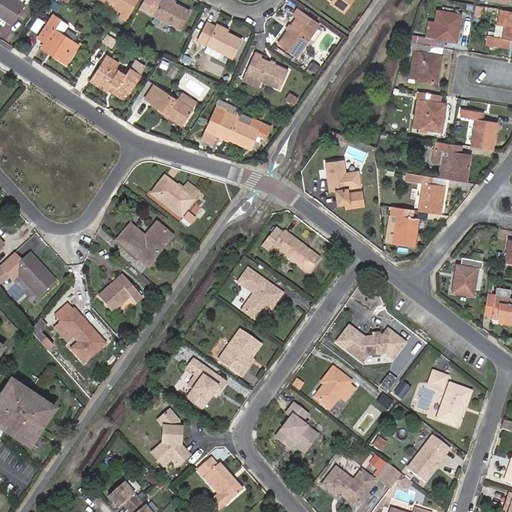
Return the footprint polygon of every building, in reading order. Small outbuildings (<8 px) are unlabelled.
[(0,0),(0,11),(14,21),(25,4),(17,0),(0,0)] [(137,0),(102,0),(121,11),(119,15),(126,20),(137,0)] [(153,0),(147,12),(176,26),(181,29),(191,11),(184,8),(168,0),(163,0),(163,1),(159,0),(153,0)] [(330,0),(329,2),(343,11),(350,0),(330,0)] [(475,5),(474,15),(480,16),(482,6),(475,5)] [(296,17),(277,43),(297,58),(320,25),(297,8),(292,14),(296,17)] [(511,40),(511,11),(499,10),(497,25),(503,26),(501,38),(488,36),(486,44),(508,48),(510,40),(511,40)] [(0,17),(11,25),(14,21),(0,11),(0,17)] [(444,47),(445,40),(456,42),(461,15),(440,11),(438,23),(435,38),(430,37),(417,35),(416,42),(431,44),(431,45),(444,47)] [(56,52),(53,56),(66,65),(78,46),(62,35),(69,25),(53,14),(38,38),(44,42),(43,43),(56,52)] [(216,27),(206,22),(197,39),(232,58),(241,40),(227,33),(218,28),(216,27)] [(114,40),(108,36),(104,42),(110,46),(114,40)] [(438,83),(443,55),(429,52),(431,45),(431,44),(416,42),(415,42),(410,41),(409,49),(415,50),(410,78),(438,83)] [(40,48),(53,56),(56,52),(43,43),(40,48)] [(431,45),(429,52),(443,55),(444,47),(431,45)] [(288,71),(260,59),(261,56),(254,53),(245,72),(246,72),(242,80),(257,87),(261,79),(280,88),(288,71)] [(111,85),(124,94),(128,96),(142,76),(130,68),(125,75),(115,69),(118,64),(106,56),(90,81),(106,92),(107,90),(111,85)] [(134,59),(129,66),(139,73),(144,66),(134,59)] [(170,70),(162,66),(157,73),(166,78),(170,70)] [(121,99),(124,94),(111,85),(107,90),(121,99)] [(176,100),(154,85),(144,100),(182,126),(194,109),(192,108),(196,103),(181,93),(176,100)] [(440,103),(441,95),(420,91),(413,127),(441,131),(446,104),(440,103)] [(292,94),(288,101),(294,105),(298,98),(292,94)] [(212,145),(215,137),(217,133),(229,138),(228,140),(250,150),(256,135),(264,138),(265,135),(267,136),(271,127),(253,119),(251,123),(215,108),(201,140),(212,145)] [(471,146),(492,149),(497,122),(483,120),(485,112),(461,109),(460,116),(476,119),(471,146)] [(345,138),(332,132),(329,142),(341,146),(345,138)] [(227,142),(228,140),(229,138),(217,133),(215,137),(227,142)] [(463,145),(436,140),(434,149),(432,162),(441,163),(439,177),(465,182),(470,154),(462,153),(463,145)] [(349,195),(343,159),(328,162),(332,192),(338,191),(340,204),(350,202),(351,208),(366,205),(364,192),(349,195)] [(420,210),(441,214),(445,186),(432,185),(434,177),(407,172),(406,180),(423,183),(420,210)] [(193,199),(182,190),(164,177),(150,195),(190,225),(196,218),(186,211),(195,200),(193,199)] [(182,190),(193,199),(199,192),(188,183),(182,190)] [(414,210),(392,206),(387,241),(414,245),(418,218),(413,217),(414,210)] [(147,268),(174,237),(157,223),(145,237),(131,225),(116,241),(131,253),(147,268)] [(320,259),(284,231),(276,226),(261,245),(269,251),(273,246),(310,274),(320,259)] [(22,262),(14,253),(0,266),(0,267),(12,280),(17,275),(38,297),(56,282),(43,268),(40,271),(27,257),(22,262)] [(40,271),(43,268),(30,254),(27,257),(40,271)] [(473,296),(474,288),(478,266),(482,267),(483,260),(463,257),(461,263),(458,263),(452,292),(473,296)] [(255,296),(243,313),(258,324),(269,308),(272,310),(283,294),(249,270),(239,285),(255,296)] [(143,298),(123,275),(98,297),(112,312),(130,297),(136,304),(143,298)] [(487,294),(484,314),(492,315),(492,316),(500,318),(511,319),(511,298),(508,298),(510,289),(496,287),(495,296),(487,294)] [(54,317),(60,323),(74,310),(68,304),(54,317)] [(73,337),(78,343),(71,350),(84,364),(105,344),(74,310),(60,323),(73,337)] [(67,343),(73,337),(60,323),(53,328),(67,343)] [(380,339),(374,340),(373,337),(365,339),(348,327),(336,344),(362,363),(367,356),(370,358),(383,356),(384,354),(392,361),(405,344),(386,330),(383,336),(379,336),(380,339)] [(242,379),(248,372),(243,369),(251,359),(253,360),(262,346),(242,332),(220,363),(242,379)] [(243,369),(248,372),(255,362),(253,360),(251,359),(243,369)] [(217,388),(221,391),(226,384),(194,361),(188,370),(196,376),(189,386),(193,390),(186,399),(201,410),(211,395),(217,388)] [(314,398),(329,410),(339,397),(348,385),(351,382),(334,368),(322,383),(326,387),(324,390),(322,388),(314,398)] [(426,385),(443,392),(448,378),(431,371),(426,385)] [(302,384),(296,380),(292,386),(299,390),(302,384)] [(391,384),(385,380),(380,386),(386,391),(391,384)] [(47,407),(11,384),(0,401),(0,428),(24,444),(47,407)] [(345,401),(354,390),(348,385),(339,397),(345,401)] [(448,385),(434,419),(455,427),(463,408),(466,409),(471,394),(448,385)] [(216,398),(221,391),(217,388),(211,395),(216,398)] [(405,393),(398,388),(394,394),(400,399),(405,393)] [(291,440),(305,451),(316,436),(300,424),(306,415),(292,404),(284,414),(289,418),(273,438),(286,448),(291,440)] [(177,420),(171,410),(159,420),(165,426),(162,443),(151,452),(163,466),(171,459),(177,466),(189,455),(180,444),(180,438),(178,437),(178,433),(180,432),(180,427),(177,426),(177,420)] [(442,462),(451,449),(431,435),(406,468),(426,483),(436,470),(435,465),(436,463),(442,462)] [(303,454),(305,451),(291,440),(286,448),(289,450),(292,446),(303,454)] [(218,496),(225,504),(241,489),(233,480),(231,482),(227,477),(229,475),(219,463),(217,465),(210,457),(196,469),(218,496)] [(508,474),(506,473),(502,484),(511,487),(511,460),(511,461),(508,474)] [(401,474),(387,464),(376,478),(390,488),(401,474)] [(357,506),(376,482),(362,471),(354,481),(336,469),(323,486),(337,496),(339,493),(357,506)] [(411,485),(412,483),(406,479),(399,481),(402,489),(411,485)] [(150,511),(123,480),(107,495),(121,511),(127,511),(129,511),(130,511),(150,511)] [(225,504),(218,496),(211,502),(218,510),(225,504)] [(509,511),(511,504),(506,503),(503,510),(506,511),(505,511),(509,511)]
